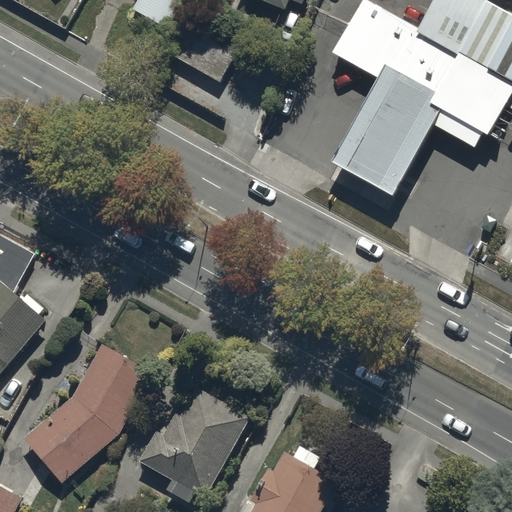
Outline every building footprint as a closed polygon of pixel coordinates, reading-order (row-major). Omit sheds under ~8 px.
[(174,29),(189,0),(138,0),(134,7),(174,29)] [(248,0),(290,16),(293,8),(307,14),(312,0),(248,0)] [(435,0),(419,28),(368,0),(362,0),(334,52),(379,77),(332,161),(395,196),(435,125),(476,147),(485,133),(490,136),(511,96),(511,122),(510,126),(511,126),(511,13),(487,0),(435,0)] [(223,90),(243,52),(195,27),(175,64),(223,90)] [(26,308),(0,287),(0,286),(0,387),(48,328),(43,324),(49,317),(31,302),(26,308)] [(78,405),(28,446),(64,491),(124,442),(154,380),(103,355),(78,405)] [(255,426),(199,395),(183,425),(177,422),(164,445),(159,442),(144,470),(176,488),(169,500),(190,511),(192,511),(199,500),(210,506),(255,426)] [(328,511),(340,491),(317,478),(324,467),(302,454),(295,466),(288,462),(278,480),(272,476),(252,511),(254,511),(328,511)] [(21,511),(26,504),(0,490),(0,511),(21,511)]
